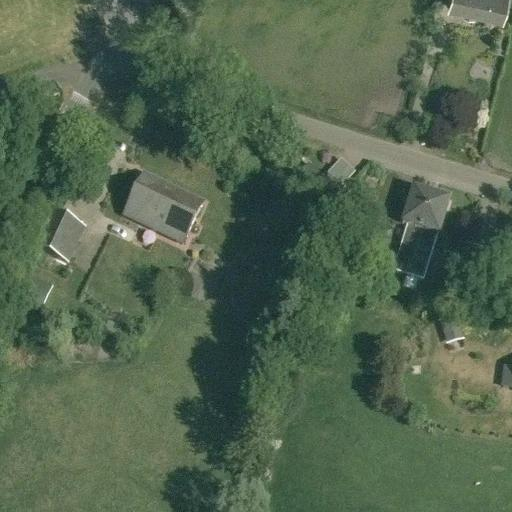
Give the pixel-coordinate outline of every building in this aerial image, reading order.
[(449,0),(448,8),(501,20),(505,0),(449,0)] [(313,189),(327,203),(340,189),(327,176),(313,189)] [(143,177),(123,218),(183,247),(203,206),(143,177)] [(405,279),(431,197),(412,191),(401,229),(406,230),(392,275),(405,279)] [(449,203),(431,197),(405,279),(423,284),(437,240),(449,203)] [(30,247),(68,265),(85,230),(48,212),(30,247)] [(461,272),(465,273),(486,279),(493,255),(469,247),(461,272)] [(12,300),(41,314),(52,291),(23,278),(12,300)] [(440,324),(446,346),(463,342),(457,319),(440,324)] [(107,323),(103,334),(127,344),(131,333),(115,326),(107,323)]
